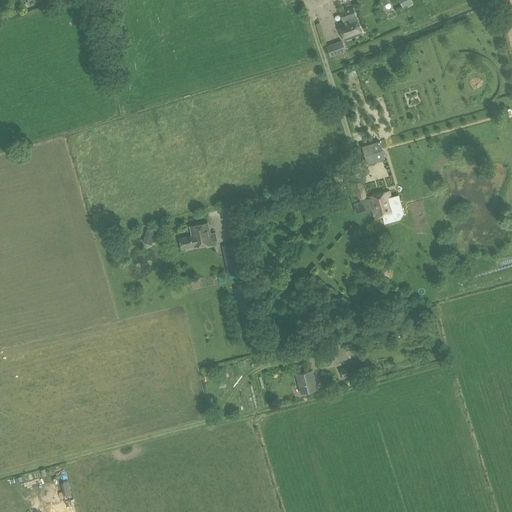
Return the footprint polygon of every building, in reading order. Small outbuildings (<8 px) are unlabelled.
[(339,24),(344,40),(363,34),(353,7),(341,12),(344,20),(349,18),(349,20),(339,24)] [(408,13),(410,25),(422,23),(420,11),(408,13)] [(327,53),(332,52),(332,54),(344,52),(342,41),(331,44),(330,42),(325,43),(327,53)] [(366,147),(370,161),(386,156),(382,142),(366,147)] [(350,183),(353,194),(357,193),(359,199),(367,197),(362,182),(355,184),(354,182),(350,183)] [(369,197),(375,218),(395,212),(389,191),(369,197)] [(180,238),(182,248),(212,242),(208,222),(191,226),(193,235),(180,238)] [(149,240),(155,242),(159,231),(153,229),(149,240)] [(224,250),(229,275),(240,273),(235,248),(224,250)] [(348,358),(346,351),(345,347),(334,350),(336,361),(348,358)] [(346,351),(348,358),(357,356),(356,349),(346,351)] [(341,368),(343,378),(362,373),(360,364),(341,368)] [(297,374),(301,393),(317,389),(313,371),(297,374)]
